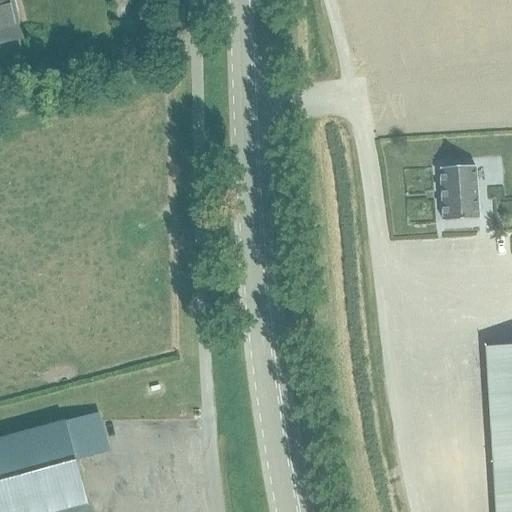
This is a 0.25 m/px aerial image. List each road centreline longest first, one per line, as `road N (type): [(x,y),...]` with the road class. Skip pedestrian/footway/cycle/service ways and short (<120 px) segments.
road 1 (tertiary): [(289,511),(254,259),(241,0)]
road 2 (unclassified): [(219,511),(200,299),(194,0)]
